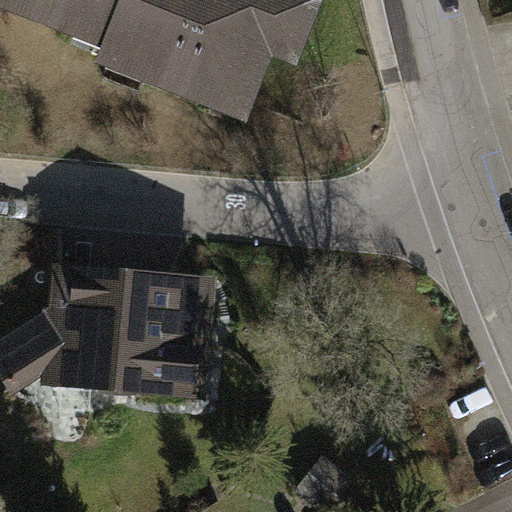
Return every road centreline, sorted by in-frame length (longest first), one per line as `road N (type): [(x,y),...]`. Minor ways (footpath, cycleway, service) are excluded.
road 1 (residential): [(459,209),(148,202),(0,185)]
road 2 (residential): [(459,209),(413,0)]
road 3 (residential): [(511,322),(459,209)]
